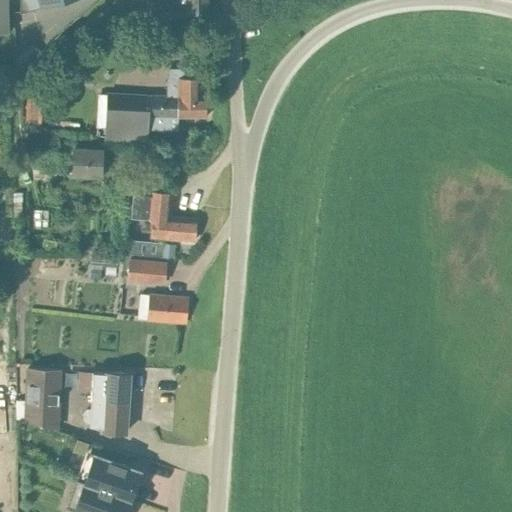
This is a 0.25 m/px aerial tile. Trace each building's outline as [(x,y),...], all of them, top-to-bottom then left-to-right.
[(8,0),(0,0),(0,32),(9,32),(8,0)] [(61,0),(19,0),(19,12),(61,0)] [(136,0),(137,20),(194,19),(196,12),(208,12),(207,0),(136,0)] [(14,54),(0,67),(0,70),(10,80),(25,66),(14,54)] [(178,129),(178,116),(206,116),(206,95),(201,95),(201,77),(178,76),(178,94),(147,94),(147,93),(106,91),(103,140),(147,142),(148,117),(150,117),(150,129),(178,129)] [(27,94),(24,124),(40,126),(43,96),(27,94)] [(32,161),(73,163),(73,173),(101,174),(102,148),(59,147),(59,140),(55,140),(56,133),(33,132),(32,161)] [(150,236),(166,238),(194,240),(196,218),(170,216),(172,190),(127,186),(125,208),(151,211),(152,213),(150,236)] [(175,244),(163,242),(162,257),(173,258),(175,244)] [(91,254),(90,279),(101,280),(102,265),(105,265),(105,279),(115,280),(115,267),(117,267),(118,255),(91,254)] [(128,258),(126,279),(165,283),(167,261),(128,258)] [(140,293),(138,317),(183,321),(185,298),(140,293)] [(26,404),(60,405),(62,369),(28,367),(27,401),(26,404)] [(127,407),(129,374),(80,371),(78,388),(91,389),(90,406),(127,407)] [(26,404),(27,401),(21,401),(21,420),(23,420),(59,429),(60,405),(26,404)] [(127,407),(90,406),(90,408),(86,408),(82,411),(82,420),(85,423),(89,423),(89,426),(102,426),(102,428),(126,430),(127,407)] [(84,481),(129,498),(139,469),(94,453),(84,481)] [(80,511),(123,511),(129,498),(84,481),(74,510),(80,511)]
